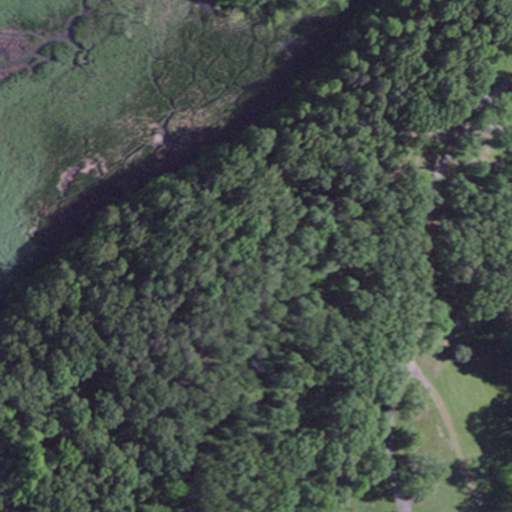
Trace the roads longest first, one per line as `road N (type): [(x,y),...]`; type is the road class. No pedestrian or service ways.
road 1 (residential): [(511,80),(445,164),(423,221),(392,379),(390,463),(401,511)]
road 2 (residential): [(392,389),(416,405),(465,511)]
